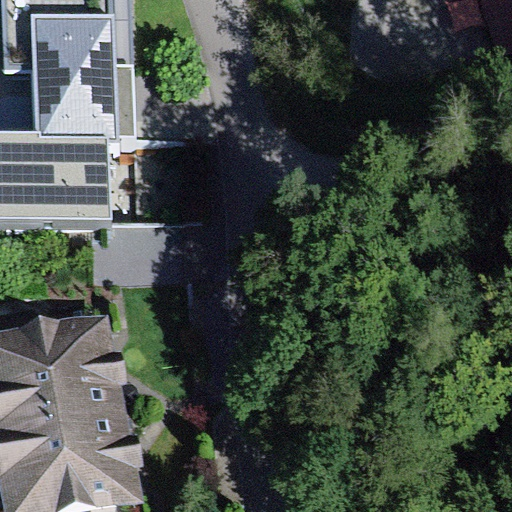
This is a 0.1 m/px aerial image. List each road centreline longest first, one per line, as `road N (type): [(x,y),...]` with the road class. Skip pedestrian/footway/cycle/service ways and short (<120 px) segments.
road 1 (residential): [(274,511),(250,162),(213,0)]
road 2 (track): [(511,117),(363,165),(250,162)]
